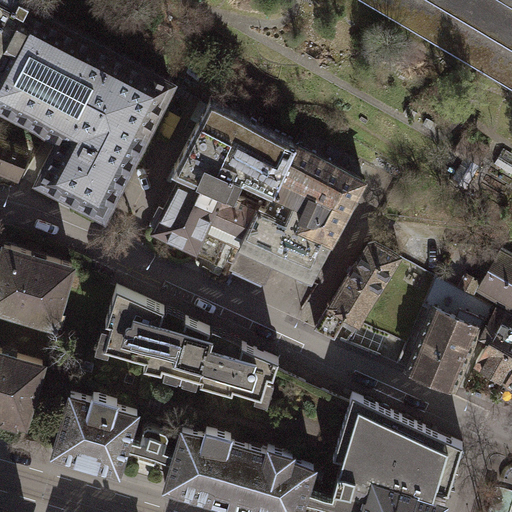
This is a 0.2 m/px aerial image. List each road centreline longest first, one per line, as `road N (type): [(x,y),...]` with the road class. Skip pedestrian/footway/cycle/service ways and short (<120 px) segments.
road 1 (residential): [(0,209),(116,252),(511,433)]
road 2 (secondary): [(0,474),(124,511)]
